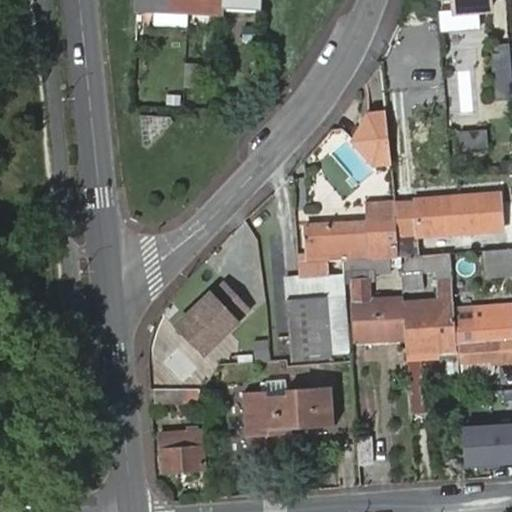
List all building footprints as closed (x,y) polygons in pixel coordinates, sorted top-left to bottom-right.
[(457,0),(458,12),(491,10),(490,0),(457,0)] [(153,23),(190,26),(191,15),(154,12),(153,23)] [(211,42),(197,42),(196,68),(210,68),(211,42)] [(497,91),(511,90),(511,54),(511,46),(494,48),(497,91)] [(178,96),(148,94),(151,125),(157,126),(181,101),(178,96)] [(393,166),(387,110),(368,112),(352,142),(374,168),(393,166)] [(489,129),(462,129),(462,148),(489,149),(489,129)] [(347,141),(332,154),(352,177),(348,180),(353,186),(360,185),(374,172),(347,141)] [(416,202),(397,203),(398,218),(401,247),(399,247),(399,256),(410,256),(419,255),(417,233),(503,228),(501,191),(415,196),(416,202)] [(310,262),(344,259),(391,256),(399,256),(399,247),(401,247),(398,218),(378,219),(378,221),(307,225),(310,262)] [(511,249),(484,251),(486,277),(511,275),(511,249)] [(346,275),(346,283),(354,283),(371,282),(370,273),(392,271),(391,256),(344,259),(346,275)] [(287,297),(293,360),(334,357),(352,355),(346,283),(346,275),(327,276),(329,295),(287,297)] [(371,282),(354,283),(357,330),(361,331),(361,341),(407,337),(405,299),(372,302),(371,282)] [(211,293),(178,323),(206,355),(239,324),(236,321),(248,310),(227,286),(215,297),(211,293)] [(457,346),(454,301),(413,305),(416,349),(457,346)] [(476,323),(462,324),(464,361),(511,357),(511,301),(474,304),(476,323)] [(425,412),(425,357),(410,357),(410,412),(425,412)] [(268,394),(267,389),(245,390),(248,434),(292,430),(293,424),(338,421),(335,384),(288,387),(288,393),(268,394)] [(201,400),(201,385),(156,389),(157,404),(201,400)] [(511,423),(462,427),(465,469),(511,465),(511,423)] [(162,433),(165,469),(204,467),(202,430),(162,433)] [(371,440),(360,441),(362,465),(373,464),(371,440)]
